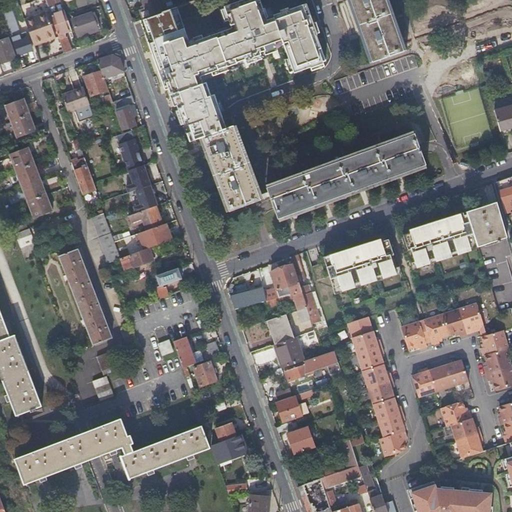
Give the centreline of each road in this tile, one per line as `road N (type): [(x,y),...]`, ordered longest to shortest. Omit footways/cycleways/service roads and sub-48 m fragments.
road 1 (residential): [(511,164),(210,273)]
road 2 (residential): [(210,273),(294,511)]
road 3 (residential): [(126,38),(210,273)]
road 4 (residential): [(0,83),(126,38)]
